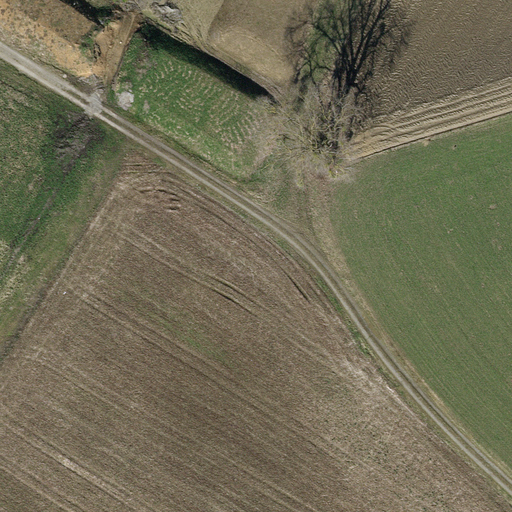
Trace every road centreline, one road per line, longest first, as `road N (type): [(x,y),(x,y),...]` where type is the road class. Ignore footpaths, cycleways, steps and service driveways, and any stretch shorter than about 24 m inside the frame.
road 1 (track): [(511,479),(395,373),(303,232),(0,43)]
road 2 (track): [(329,0),(317,29),(303,232)]
